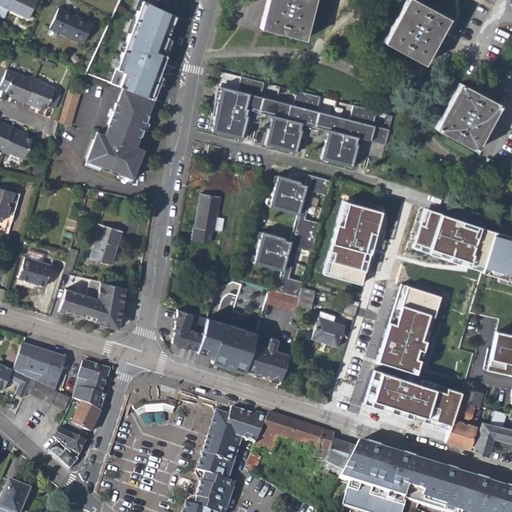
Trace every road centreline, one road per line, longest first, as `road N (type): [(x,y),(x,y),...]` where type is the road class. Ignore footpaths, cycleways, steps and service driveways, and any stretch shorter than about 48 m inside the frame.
road 1 (residential): [(136,355),(209,0)]
road 2 (residential): [(410,194),(382,275),(371,276),(328,418)]
road 3 (tertiary): [(328,418),(136,355)]
road 4 (tertiary): [(511,477),(328,418)]
road 5 (residential): [(84,497),(126,364),(136,355)]
road 6 (tertiary): [(136,355),(0,313)]
